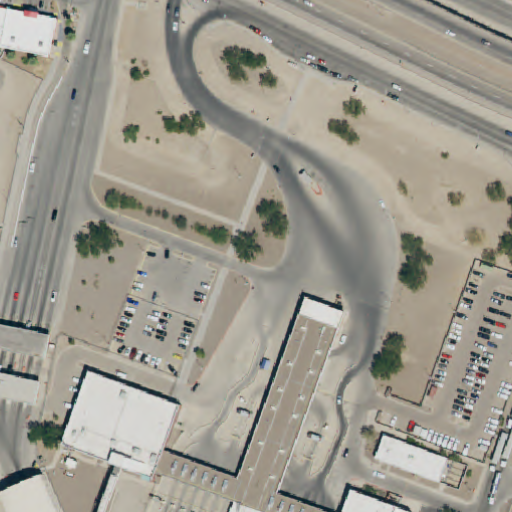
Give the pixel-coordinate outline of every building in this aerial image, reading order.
[(0,6),(58,18),(51,57),(0,46),(0,6)] [(91,372),(64,446),(63,447),(119,468),(155,481),(158,474),(176,480),(187,484),(197,488),(206,491),(217,495),(227,499),(235,502),(231,511),(413,511),(353,490),(344,511),(328,511),(321,509),(312,505),(302,502),(293,499),(284,496),(279,494),(347,311),(308,297),(240,478),(235,476),(226,473),(214,469),(205,465),(195,461),(185,458),(166,451),(183,406),(174,402),(91,372)] [(0,348),(23,354),(47,359),(52,335),(28,331),(0,324),(0,348)] [(0,396),(14,400),(36,405),(41,382),(19,376),(1,372),(0,376),(0,396)] [(385,435),(449,460),(440,483),(376,459),(385,435)] [(0,493),(0,496),(6,511),(62,511),(45,475),(43,476),(19,486),(11,489),(0,493)]
